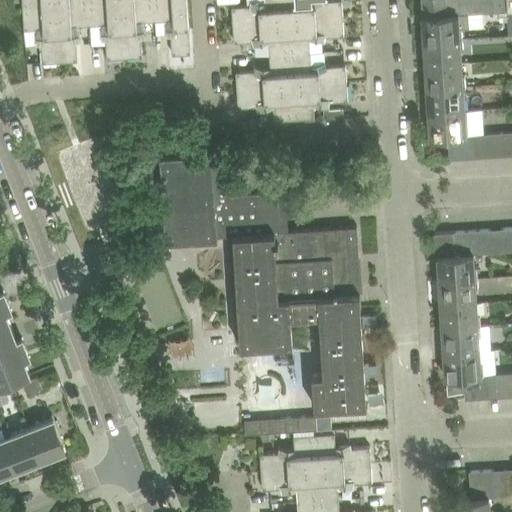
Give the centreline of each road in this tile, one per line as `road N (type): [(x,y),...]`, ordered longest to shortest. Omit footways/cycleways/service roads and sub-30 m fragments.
road 1 (tertiary): [(127,458),(0,117)]
road 2 (residential): [(411,437),(397,197)]
road 3 (residential): [(0,112),(41,94),(205,81)]
road 4 (residential): [(397,197),(383,0)]
road 5 (residential): [(0,506),(127,458)]
